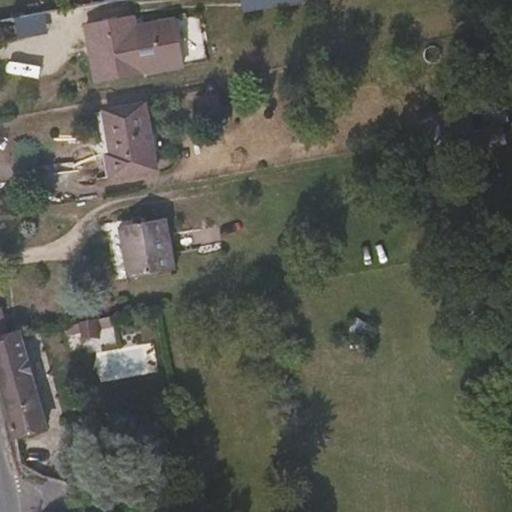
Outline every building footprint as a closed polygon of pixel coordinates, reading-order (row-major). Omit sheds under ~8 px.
[(47,10),(16,13),(18,35),(49,32),(47,10)] [(95,82),(188,65),(178,13),(138,20),(136,11),(84,21),(95,82)] [(223,91),(199,94),(202,122),(226,119),(223,91)] [(99,106),(112,178),(163,168),(150,97),(99,106)] [(172,215),(121,219),(125,273),(177,269),(172,215)] [(116,310),(90,319),(94,332),(120,324),(116,310)] [(0,331),(0,377),(16,437),(51,427),(24,325),(0,331)] [(94,351),(100,381),(159,370),(154,340),(94,351)]
